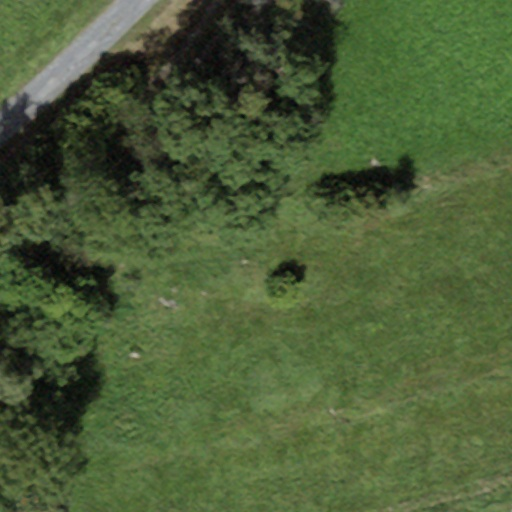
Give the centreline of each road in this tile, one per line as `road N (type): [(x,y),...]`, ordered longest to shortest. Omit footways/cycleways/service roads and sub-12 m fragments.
road 1 (track): [(235,0),(192,79),(93,188),(0,273)]
road 2 (track): [(0,134),(142,0)]
